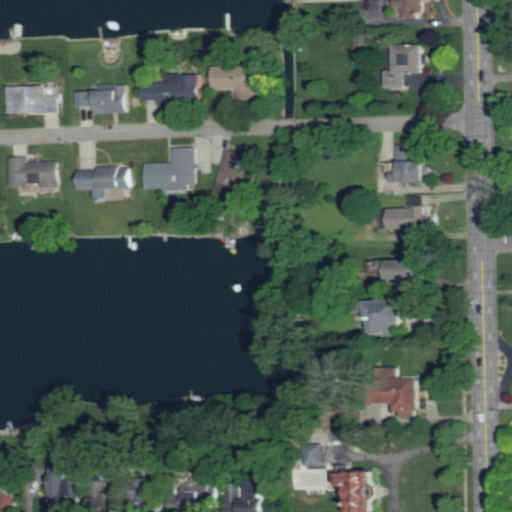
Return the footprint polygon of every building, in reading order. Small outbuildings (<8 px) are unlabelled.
[(426,10),(426,0),(399,0),(399,7),(407,7),(407,18),(420,18),(420,10),(426,10)] [(429,45),(401,45),(402,70),(389,70),(390,88),(408,88),(408,73),(430,73),(429,45)] [(261,99),(260,78),(255,79),(254,66),(216,67),(217,89),(241,88),(241,97),(250,97),(250,99),(261,99)] [(204,73),(169,74),(169,82),(147,83),(147,101),(168,101),(168,108),(177,108),(177,101),(205,101),(204,73)] [(79,92),(103,91),(103,84),(133,84),(133,115),(98,115),(98,107),(79,108),(79,92)] [(12,114),(62,113),(61,95),(50,96),(50,86),(12,86),(12,114)] [(383,116),(384,131),(418,130),(418,115),(383,116)] [(399,145),(398,181),(430,181),(430,160),(416,160),(416,145),(399,145)] [(202,188),(200,147),(176,148),(176,162),(149,163),(150,190),(202,188)] [(262,162),(247,160),(249,154),(228,149),(221,187),(246,193),(249,181),(258,183),(262,162)] [(63,161),(32,161),(32,156),(13,157),(14,185),(47,184),(47,187),(64,187),(63,161)] [(85,190),(99,189),(99,198),(112,198),(111,188),(136,187),(136,165),(102,166),(102,169),(84,170),(85,190)] [(392,208),(392,229),(429,229),(429,206),(417,206),(417,208),(392,208)] [(390,280),(408,280),(408,286),(421,286),(420,259),(390,259),(390,280)] [(408,300),(376,301),(377,335),(409,334),(408,300)] [(426,377),(398,378),(398,367),(380,368),(380,379),(367,380),(367,404),(397,404),(398,416),(417,416),(417,410),(427,409),(426,377)] [(305,441),(325,441),(325,466),(305,466),(305,441)] [(86,466),(57,465),(55,511),(65,511),(64,511),(77,511),(78,495),(85,495),(86,466)] [(356,510),(382,510),(382,468),(345,469),(346,482),(355,482),(356,510)] [(168,477),(148,476),(147,501),(167,502),(168,477)] [(88,511),(90,477),(118,479),(116,511),(88,511)] [(245,498),(245,481),(232,481),(231,510),(245,510),(244,511),(270,511),(271,479),(253,479),(252,498),(245,498)] [(220,484),(190,484),(190,509),(219,509),(220,484)] [(0,507),(9,511),(13,511),(21,497),(0,486),(0,507)]
